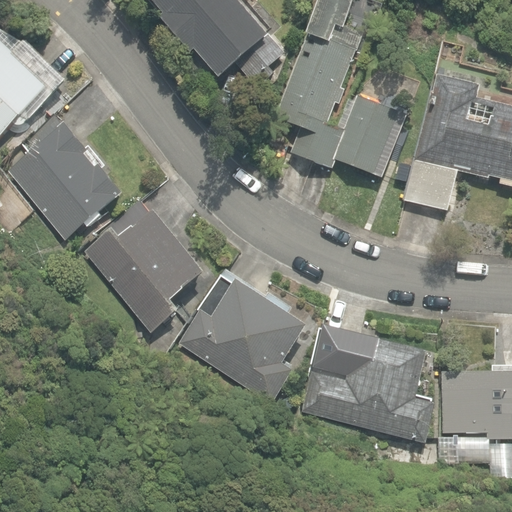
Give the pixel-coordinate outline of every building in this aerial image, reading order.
[(238,65),(259,89),(277,74),(271,67),(286,54),(238,0),(152,0),(165,14),(161,17),(192,53),(196,49),(222,79),(238,65)] [(338,162),(384,180),(409,116),(357,95),(345,127),(331,122),(338,104),(340,105),(347,89),(344,88),(364,35),(346,29),(357,0),(323,0),(278,119),(303,129),(294,154),(335,170),(338,162)] [(0,140),(50,87),(0,41),(0,140)] [(463,54),(469,55),(472,45),(465,43),(463,54)] [(406,201),(450,211),(460,172),(511,184),(511,107),(478,100),(481,86),(439,76),(435,93),(433,93),(406,201)] [(11,171),(69,240),(125,194),(102,166),(98,169),(87,155),(91,152),(68,124),(63,128),(53,116),(24,144),(33,154),(11,171)] [(155,331),(164,341),(182,317),(178,312),(181,310),(173,301),(206,274),(156,212),(151,216),(140,203),(112,226),(115,230),(87,252),(154,333),(155,331)] [(181,344),(273,404),(294,371),(284,364),(309,326),(289,313),(292,309),(271,295),(269,298),(227,270),(198,314),(200,316),(181,344)] [(303,412),(427,444),(438,404),(418,399),(430,353),(326,325),(303,412)] [(489,440),(511,439),(511,372),(443,372),(443,434),(489,434),(489,440)]
